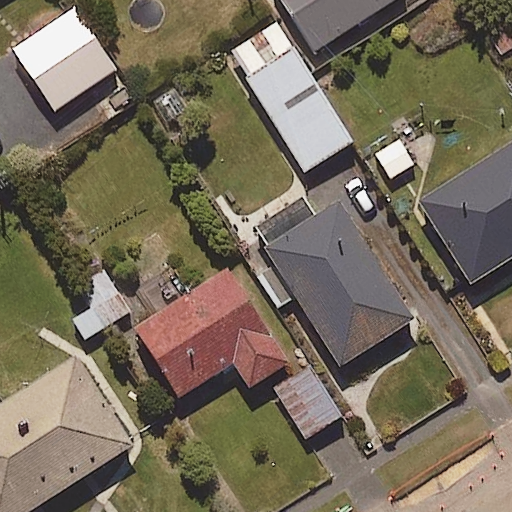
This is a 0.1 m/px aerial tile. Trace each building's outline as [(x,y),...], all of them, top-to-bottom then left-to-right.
[(401,0),(280,0),(316,55),(401,0)] [(115,74),(72,14),(13,55),(55,116),(115,74)] [(352,148),(277,28),(230,57),(305,177),(352,148)] [(511,267),(511,149),(418,209),(471,293),(511,267)] [(274,266),(257,276),(279,311),(296,301),(340,373),(414,328),(340,209),(267,254),(274,266)] [(128,321),(107,273),(62,292),(83,341),(128,321)] [(287,368),(225,276),(134,338),(179,405),(232,368),(249,394),(287,368)] [(0,511),(39,511),(132,452),(76,364),(0,412),(0,511)] [(341,420),(310,371),(274,393),(305,443),(341,420)] [(164,417),(136,438),(157,467),(185,446),(164,417)]
